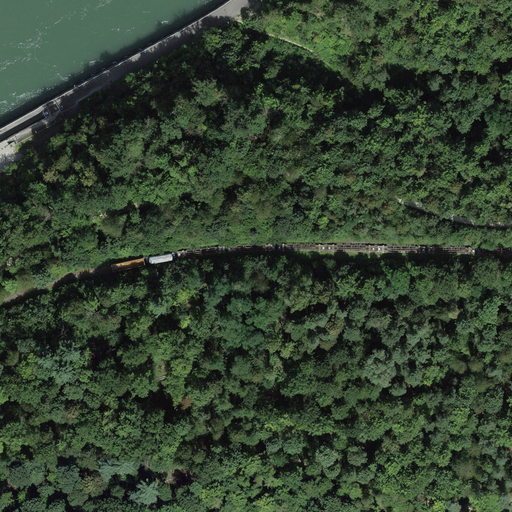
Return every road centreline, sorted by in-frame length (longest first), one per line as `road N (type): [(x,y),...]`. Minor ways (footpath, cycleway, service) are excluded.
road 1 (track): [(202,511),(243,474),(281,461),(476,511)]
road 2 (track): [(31,246),(137,204),(289,175)]
road 3 (track): [(289,175),(343,180),(449,215),(511,224)]
